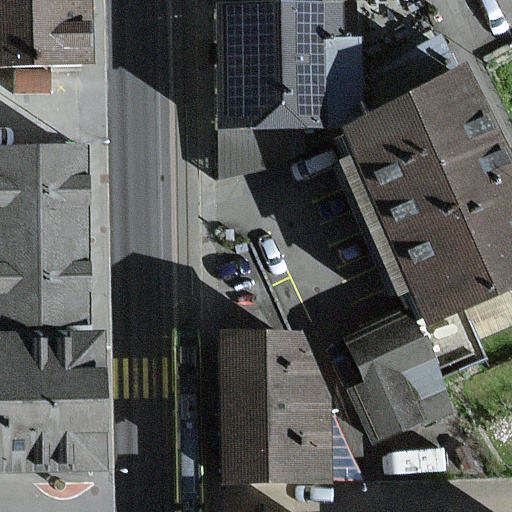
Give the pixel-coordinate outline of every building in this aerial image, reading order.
[(81,0),(0,0),(0,60),(83,59),(81,0)] [(313,136),(314,19),(209,18),(208,135),(313,136)] [(511,294),(511,201),(453,80),(326,141),(421,338),(511,294)] [(0,157),(0,350),(88,347),(80,155),(0,157)] [(307,388),(276,342),(213,342),(215,488),(311,484),(307,388)] [(0,486),(93,483),(88,347),(0,350),(0,486)]
